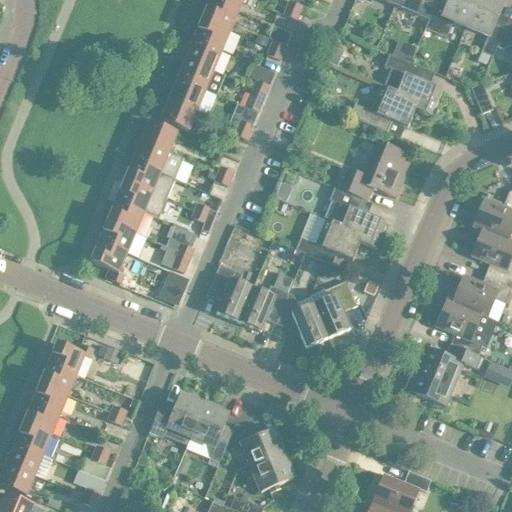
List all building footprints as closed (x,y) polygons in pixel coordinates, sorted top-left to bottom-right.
[(201,20),(229,32),(237,12),(209,0),(201,20)] [(209,0),(237,12),(242,0),(209,0)] [(432,11),(436,0),(396,0),(394,6),(428,21),(432,11)] [(436,0),(432,11),(428,21),(424,30),(445,38),(452,22),(465,28),(476,0),(436,0)] [(496,47),(508,20),(498,15),(503,5),(491,0),(476,0),(465,28),(487,37),(480,53),(492,58),(496,47)] [(288,2),(285,9),(298,14),(301,7),(288,2)] [(282,16),(295,22),(298,14),(285,9),(282,16)] [(193,40),(221,52),(229,32),(201,20),(193,40)] [(511,46),(511,21),(508,20),(496,47),(502,50),(511,46)] [(221,52),(193,40),(184,60),(212,72),(221,52)] [(272,42),(269,49),(282,54),(285,47),(272,42)] [(269,49),(266,56),(279,61),(282,54),(269,49)] [(416,106),(414,110),(429,117),(440,90),(430,86),(434,74),(388,55),(383,68),(403,76),(395,93),(394,97),(416,106)] [(212,72),(184,60),(176,80),(204,92),(212,72)] [(204,92),(176,80),(168,100),(196,112),(204,92)] [(255,82),(252,89),(265,94),(268,87),(255,82)] [(481,115),(491,111),(481,85),(470,89),(481,115)] [(394,97),(395,93),(381,87),(370,112),(354,106),(349,118),(407,143),(412,131),(406,129),(414,110),(416,106),(394,97)] [(252,89),(246,105),(258,110),(265,94),(252,89)] [(196,112),(168,100),(159,121),(187,132),(196,112)] [(282,126),(299,136),(310,117),(293,107),(282,126)] [(239,121),(236,128),(249,134),(252,127),(239,121)] [(139,143),(167,155),(176,134),(148,123),(139,143)] [(236,128),(233,136),(246,141),(249,134),(236,128)] [(139,143),(131,163),(174,181),(174,180),(182,161),(167,155),(139,143)] [(338,191),(360,200),(366,203),(371,190),(394,199),(404,177),(400,175),(408,156),(377,144),(363,177),(347,171),(338,191)] [(131,163),(123,183),(165,201),(174,181),(131,163)] [(219,168),(216,175),(229,181),(232,173),(219,168)] [(226,188),(229,181),(216,175),(213,182),(226,188)] [(114,203),(142,215),(157,221),(165,201),(123,183),(114,203)] [(356,211),(360,200),(338,191),(333,189),(328,201),(348,209),(340,226),(339,231),(360,239),(359,243),(373,250),(384,223),(356,211)] [(506,241),(507,240),(511,227),(511,191),(508,193),(502,208),(498,207),(499,205),(490,202),(489,203),(483,201),(472,228),(481,231),(482,231),(506,241)] [(106,223),(134,234),(142,215),(114,203),(106,223)] [(196,205),(193,212),(206,218),(209,210),(196,205)] [(190,219),(203,225),(206,218),(193,212),(190,219)] [(351,262),(359,243),(360,239),(339,231),(340,226),(326,220),(315,246),(299,239),(294,251),(330,266),(335,255),(351,262)] [(126,254),(134,234),(106,223),(98,243),(126,254)] [(190,249),(196,234),(176,226),(167,249),(177,253),(177,252),(190,258),(193,250),(190,249)] [(485,275),(511,286),(511,285),(511,263),(509,262),(511,254),(511,242),(507,240),(506,241),(482,231),(481,231),(471,257),(489,265),(485,275)] [(126,254),(98,243),(89,263),(108,271),(105,279),(119,285),(123,277),(117,275),(126,254)] [(190,258),(177,252),(177,253),(167,249),(160,265),(183,275),(190,258)] [(218,266),(206,297),(220,303),(215,315),(237,324),(251,289),(237,283),(241,275),(218,266)] [(188,281),(168,273),(163,286),(182,294),(188,281)] [(504,305),(511,286),(485,275),(481,285),(462,277),(452,303),(452,304),(480,316),(486,319),(493,301),(504,305)] [(327,300),(313,306),(327,340),(349,331),(342,313),(356,307),(346,282),(323,292),(327,300)] [(278,320),(288,295),(269,287),(266,295),(251,289),(237,324),(260,333),(267,315),(278,320)] [(304,349),(327,340),(313,306),(298,312),(292,297),(288,295),(278,320),(295,327),(304,349)] [(452,304),(452,303),(446,301),(435,328),(454,336),(449,346),(477,357),(485,338),(473,333),(480,316),(452,304)] [(47,365),(75,377),(83,357),(88,359),(92,351),(77,345),(74,353),(55,345),(47,365)] [(479,358),(477,357),(449,346),(445,357),(423,348),(405,391),(444,407),(461,364),(474,370),(479,358)] [(39,385),(67,397),(75,377),(47,365),(39,385)] [(30,405),(58,417),(67,397),(39,385),(30,405)] [(189,439),(203,406),(179,396),(172,413),(159,407),(148,434),(162,439),(166,429),(189,439)] [(30,405),(22,425),(50,437),(58,417),(30,405)] [(218,463),(223,454),(229,437),(220,433),(227,416),(203,406),(189,439),(213,449),(209,459),(218,463)] [(125,412),(112,407),(109,414),(122,420),(125,412)] [(109,414),(106,421),(119,427),(122,420),(109,414)] [(14,445),(42,457),(50,437),(22,425),(14,445)] [(234,425),(229,437),(223,454),(240,446),(249,470),(282,456),(272,432),(250,441),(249,439),(251,432),(234,425)] [(42,457),(14,445),(6,465),(34,477),(42,457)] [(109,453),(96,447),(93,454),(106,460),(109,453)] [(93,454),(90,462),(103,467),(106,460),(93,454)] [(282,456),(249,470),(259,494),(292,480),(282,456)] [(393,466),(407,473),(408,473),(412,462),(397,456),(393,466)] [(34,477),(6,465),(0,478),(0,486),(25,497),(34,477)] [(371,504),(391,511),(408,511),(417,490),(425,493),(429,482),(408,473),(407,473),(403,484),(383,476),(371,504)] [(86,490),(83,497),(96,502),(99,495),(86,490)] [(0,504),(0,511),(29,511),(32,507),(4,495),(0,504)] [(96,502),(83,497),(80,504),(93,510),(96,502)] [(229,510),(233,511),(234,511),(261,511),(263,509),(234,497),(229,510)] [(233,511),(229,510),(211,502),(207,511),(233,511)]
